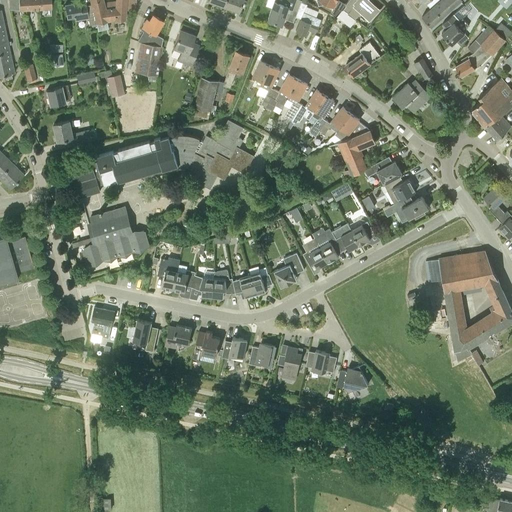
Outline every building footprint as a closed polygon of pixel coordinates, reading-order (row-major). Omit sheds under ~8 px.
[(8,0),(10,9),(19,9),(18,0),(8,0)] [(18,0),(19,9),(39,8),(38,0),(18,0)] [(106,6),(105,5),(103,5),(101,0),(89,0),(92,9),(106,6)] [(125,0),(116,0),(116,1),(105,3),(105,5),(106,6),(92,9),(95,24),(107,21),(114,19),(114,21),(125,19),(126,10),(125,9),(125,0)] [(135,10),(135,0),(125,0),(125,9),(126,10),(135,10)] [(224,0),(223,5),(232,9),(231,9),(236,11),(236,10),(238,11),(241,0),(224,0)] [(273,0),(274,0),(267,19),(269,20),(269,21),(273,23),(274,22),(280,24),(287,8),(293,11),(296,1),(295,1),(295,0),(273,0)] [(335,4),(337,1),(337,0),(320,0),(320,1),(334,7),(331,12),(336,15),(342,8),(335,4)] [(354,4),(353,6),(354,7),(370,21),(378,12),(367,1),(368,0),(355,0),(353,3),(354,4)] [(439,0),(432,6),(442,17),(460,0),(439,0)] [(75,20),(77,20),(88,17),(90,25),(95,24),(92,9),(87,10),(86,5),(80,6),(79,2),(64,4),(67,17),(74,16),(75,20)] [(306,4),(300,2),(297,12),(295,17),(300,19),(303,12),(304,12),(306,6),(307,4),(306,4)] [(431,26),(442,17),(432,6),(422,16),(431,26)] [(355,19),(348,14),(348,12),(344,9),(343,10),(338,17),(347,24),(349,22),(352,24),(355,19)] [(457,11),(442,24),(446,29),(442,33),(452,44),(465,33),(469,25),(457,11)] [(303,12),(300,19),(295,30),(305,34),(307,29),(315,32),(318,24),(320,19),(304,12),(303,12)] [(149,20),(146,18),(141,28),(143,30),(137,41),(140,42),(135,70),(135,71),(157,75),(162,46),(161,46),(163,38),(155,34),(163,20),(152,14),(149,20)] [(496,28),(505,37),(511,32),(501,22),(496,28)] [(462,61),(455,65),(461,76),(481,64),(505,39),(495,29),(494,30),(488,25),(468,47),(474,52),(461,59),(462,61)] [(180,29),(176,38),(173,48),(180,51),(177,60),(190,66),(199,45),(198,45),(196,50),(189,48),(194,34),(180,29)] [(398,35),(402,40),(407,37),(403,32),(398,35)] [(360,34),(353,39),(357,43),(363,39),(360,34)] [(7,41),(0,42),(0,53),(10,52),(7,41)] [(363,54),(345,65),(353,75),(372,64),(371,62),(380,55),(370,42),(359,49),(363,54)] [(224,82),(225,82),(224,86),(231,88),(232,85),(236,72),(242,75),(250,55),(236,50),(232,63),(231,63),(224,82)] [(10,52),(0,53),(0,64),(12,62),(10,52)] [(435,79),(432,74),(422,57),(414,62),(420,71),(421,71),(426,78),(427,78),(430,82),(435,79)] [(254,74),(263,79),(270,64),(261,60),(260,59),(254,74)] [(12,62),(0,64),(0,75),(6,75),(7,78),(12,77),(11,73),(14,73),(12,62)] [(36,79),(32,63),(23,65),(27,81),(36,79)] [(262,104),(267,106),(267,107),(275,89),(271,87),(273,83),(280,68),(279,68),(270,64),(263,79),(260,86),(268,90),(262,104)] [(107,82),(106,75),(105,70),(99,71),(102,83),(107,82)] [(93,73),(88,74),(77,76),(78,83),(94,79),(93,73)] [(112,75),(111,73),(106,75),(107,82),(108,82),(111,96),(124,93),(119,74),(112,75)] [(287,98),(298,79),(290,74),(290,73),(289,73),(281,87),(282,87),(280,91),(275,89),(267,107),(267,106),(265,110),(270,113),(271,109),(273,110),(276,105),(282,108),(287,98)] [(211,111),(213,101),(218,81),(202,77),(194,107),(195,107),(193,115),(208,119),(210,111),(211,111)] [(500,115),(511,105),(511,104),(511,91),(501,77),(479,96),(482,99),(472,108),(473,110),(485,125),(498,114),(500,115)] [(254,81),(252,80),(249,78),(245,86),(251,89),(254,81)] [(291,120),(301,104),(297,101),(299,97),(300,97),(308,83),(307,83),(298,79),(287,98),(293,102),(285,115),(291,120)] [(416,79),(411,83),(408,81),(393,96),(403,107),(406,104),(414,112),(417,109),(417,108),(431,95),(431,96),(432,95),(416,79)] [(65,101),(64,97),(69,96),(67,85),(62,87),(62,86),(53,88),(46,90),(49,104),(65,101)] [(301,104),(291,120),(295,123),(300,121),(304,116),(309,120),(313,114),(325,95),(317,90),(317,89),(317,88),(307,103),(305,106),(301,104)] [(232,103),(235,94),(227,92),(225,101),(232,103)] [(320,129),(326,120),(322,117),(334,100),(333,100),(325,95),(313,114),(318,118),(309,131),(315,136),(320,129)] [(485,125),(497,139),(511,123),(511,106),(511,105),(500,115),(498,114),(485,125)] [(326,120),(320,129),(325,133),(330,126),(337,131),(351,113),(343,107),(344,107),(343,106),(331,123),(326,120)] [(367,129),(368,128),(360,122),(358,125),(356,123),(360,119),(359,118),(358,119),(351,113),(337,131),(335,134),(343,140),(358,133),(367,129)] [(54,124),(58,141),(65,139),(66,141),(77,140),(78,145),(93,142),(91,130),(73,133),(70,120),(62,122),(62,121),(60,122),(54,124)] [(182,134),(180,134),(176,135),(176,134),(173,135),(173,136),(170,137),(169,136),(161,138),(161,136),(154,138),(155,140),(151,142),(150,139),(118,149),(119,151),(114,152),(114,150),(96,155),(98,161),(92,163),(91,161),(70,167),(71,168),(75,181),(76,182),(75,182),(75,183),(76,182),(80,196),(80,197),(79,197),(100,191),(99,191),(97,186),(118,180),(118,181),(119,181),(119,180),(133,176),(133,177),(134,177),(134,176),(148,172),(148,173),(149,172),(148,172),(163,168),(163,169),(179,165),(181,165),(180,168),(185,169),(186,165),(188,165),(200,172),(197,179),(210,187),(217,173),(225,177),(229,169),(229,170),(229,169),(232,164),(245,171),(253,155),(252,155),(239,148),(243,139),(238,136),(243,127),(229,120),(221,135),(222,136),(219,141),(206,135),(203,141),(199,139),(200,138),(196,136),(193,136),(191,135),(189,135),(187,134),(185,134),(182,134)] [(347,159),(348,162),(351,167),(343,171),(346,179),(353,175),(354,176),(367,169),(362,157),(365,157),(361,147),(375,141),(370,129),(369,129),(368,128),(367,129),(358,133),(343,140),(344,141),(331,146),(337,163),(347,159)] [(511,144),(503,155),(511,164),(511,144)] [(0,174),(11,164),(12,163),(6,156),(5,158),(0,153),(0,174)] [(378,172),(384,183),(400,175),(402,174),(398,166),(394,165),(389,156),(365,170),(368,177),(378,172)] [(11,164),(0,174),(0,179),(2,181),(2,180),(6,184),(10,188),(9,188),(10,188),(24,174),(17,168),(16,169),(11,164)] [(258,174),(268,179),(272,171),(263,166),(262,167),(260,166),(256,172),(259,174),(258,174)] [(394,203),(414,193),(413,193),(416,191),(414,188),(412,190),(410,187),(412,184),(408,178),(403,181),(400,175),(384,183),(388,190),(387,191),(394,203)] [(339,197),(351,190),(347,182),(330,191),(336,201),(340,198),(339,197)] [(497,205),(506,196),(496,185),(483,197),(493,207),(490,210),(503,223),(511,215),(506,210),(504,212),(497,205)] [(414,215),(415,219),(426,213),(423,210),(429,207),(423,197),(418,200),(414,193),(394,203),(384,209),(387,216),(396,211),(402,222),(414,215)] [(375,206),(369,195),(362,199),(368,209),(375,206)] [(93,223),(89,224),(95,245),(84,248),(86,256),(85,256),(85,257),(86,256),(86,257),(89,266),(89,264),(89,263),(148,246),(148,248),(149,248),(147,240),(146,239),(147,238),(146,238),(144,231),(133,234),(125,206),(124,206),(124,207),(102,213),(101,209),(99,210),(100,214),(91,216),(93,223)] [(291,214),(293,213),(297,221),(302,218),(297,207),(290,211),(291,214)] [(503,223),(498,228),(508,239),(511,236),(511,237),(511,214),(511,216),(511,215),(503,223)] [(348,224),(352,231),(360,244),(370,238),(368,235),(374,232),(368,222),(366,223),(364,220),(359,219),(348,224)] [(262,230),(259,224),(252,227),(252,228),(251,228),(253,234),(262,230)] [(341,248),(333,234),(330,227),(325,230),(323,227),(312,233),(315,237),(316,237),(329,261),(339,256),(336,251),(341,248)] [(349,250),(360,244),(352,231),(346,235),(342,229),(333,234),(341,248),(346,245),(349,250)] [(223,235),(225,243),(229,242),(231,239),(230,233),(223,235)] [(0,283),(18,278),(18,277),(17,278),(17,277),(16,272),(33,267),(31,260),(26,242),(24,236),(7,241),(5,237),(5,235),(0,236),(0,283)] [(316,237),(315,237),(302,244),(307,251),(302,254),(310,265),(315,263),(317,266),(318,266),(319,266),(320,266),(329,261),(316,237)] [(457,361),(471,353),(471,352),(468,347),(511,320),(511,310),(485,250),(426,261),(429,281),(443,278),(456,351),(457,361)] [(281,286),(292,281),(292,280),(293,280),(293,279),(292,279),(292,278),(296,276),(294,273),(304,269),(296,253),(283,259),(286,266),(273,272),(281,286)] [(165,273),(162,286),(174,289),(177,270),(178,266),(167,263),(168,259),(161,257),(158,271),(165,273)] [(233,282),(232,282),(230,281),(228,269),(226,269),(215,271),(214,279),(212,296),(223,297),(224,291),(235,292),(233,282)] [(186,272),(177,270),(174,289),(185,291),(186,285),(192,287),(194,277),(195,272),(187,270),(186,272)] [(261,273),(251,276),(256,293),(266,290),(264,286),(273,283),(268,275),(262,277),(261,273)] [(233,282),(235,292),(244,291),(245,296),(256,293),(251,276),(233,282)] [(201,295),(212,296),(214,279),(194,277),(192,287),(202,290),(201,295)] [(109,338),(110,334),(115,311),(94,306),(91,320),(94,321),(93,328),(92,333),(102,335),(102,337),(109,338)] [(137,318),(135,328),(132,340),(147,343),(146,349),(153,351),(158,328),(151,326),(152,321),(137,318)] [(175,330),(168,328),(164,344),(176,346),(178,340),(189,342),(192,328),(177,324),(175,330)] [(216,355),(221,337),(222,334),(206,330),(205,336),(198,334),(192,355),(200,356),(201,352),(216,355)] [(244,355),(247,339),(239,337),(238,339),(232,338),(232,341),(231,341),(226,340),(225,340),(221,355),(229,357),(230,352),(244,355)] [(271,364),(275,346),(265,343),(263,348),(253,345),(249,362),(261,364),(261,362),(271,364)] [(298,348),(287,346),(286,354),(280,352),(278,362),(285,364),(283,374),(294,376),(297,361),(301,361),(302,353),(297,352),(298,348)] [(334,369),(337,357),(325,355),(325,351),(316,349),(315,352),(309,350),(305,364),(312,365),(311,368),(326,371),(326,368),(334,369)] [(477,349),(475,350),(471,352),(471,353),(478,365),(484,362),(477,349)] [(359,389),(368,383),(363,372),(363,370),(361,370),(359,365),(353,368),(348,367),(347,371),(340,369),(336,386),(343,387),(344,385),(359,389)] [(393,410),(394,404),(387,402),(386,409),(393,410)] [(104,508),(113,508),(112,496),(103,497),(104,508)] [(511,511),(511,500),(499,498),(499,499),(496,511),(511,511)]
